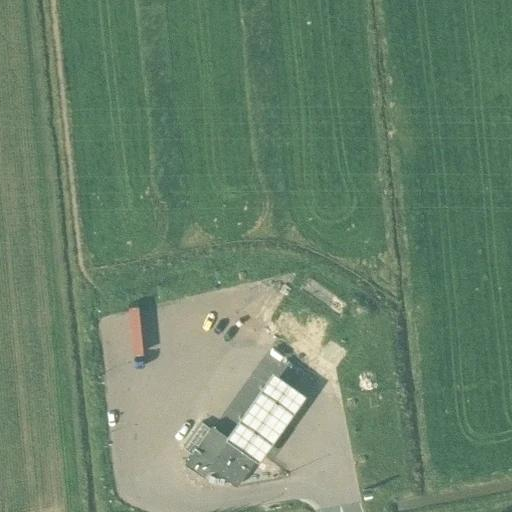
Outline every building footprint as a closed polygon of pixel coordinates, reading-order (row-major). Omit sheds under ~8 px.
[(197,251),(161,258),(163,271),(199,264),(197,251)] [(165,273),(167,284),(206,274),(203,264),(165,273)] [(153,274),(113,285),(116,297),(156,286),(153,274)] [(116,362),(116,314),(105,314),(104,361),(116,362)] [(270,370),(223,437),(257,461),(304,393),(270,370)] [(209,467),(236,485),(256,456),(211,424),(184,462),(203,475),(209,467)]
